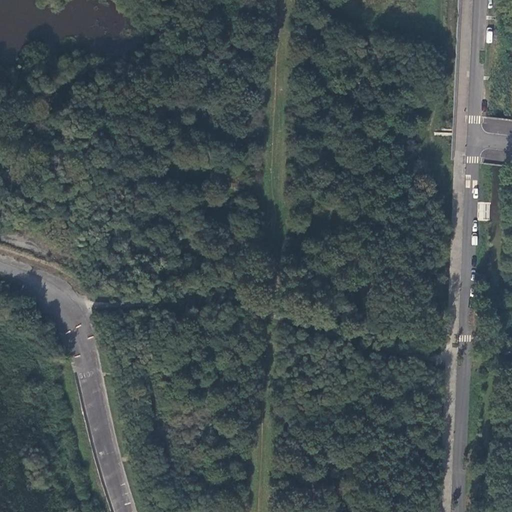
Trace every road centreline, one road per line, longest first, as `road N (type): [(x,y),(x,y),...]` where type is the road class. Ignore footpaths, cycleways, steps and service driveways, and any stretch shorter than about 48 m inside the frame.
road 1 (residential): [(474,140),(458,511)]
road 2 (residential): [(480,0),(474,140)]
